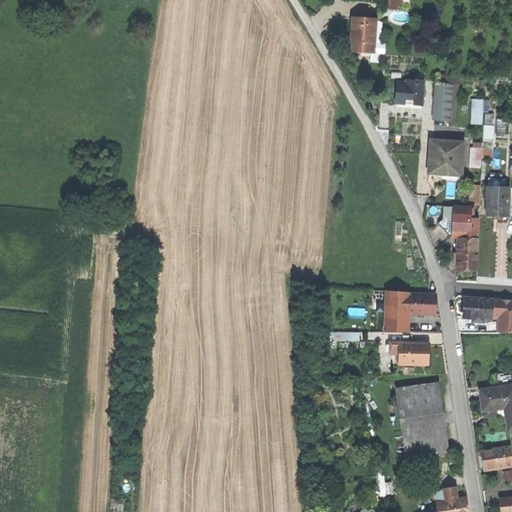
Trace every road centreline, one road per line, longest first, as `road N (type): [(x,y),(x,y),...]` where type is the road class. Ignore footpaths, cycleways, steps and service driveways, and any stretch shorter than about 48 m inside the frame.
road 1 (residential): [(444,285),(399,182),(294,0)]
road 2 (residential): [(478,511),(444,285)]
